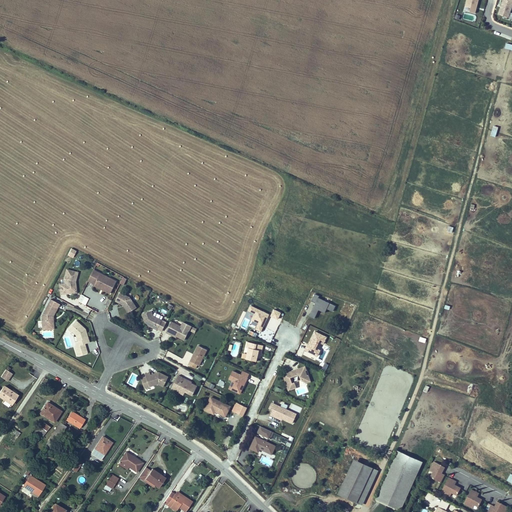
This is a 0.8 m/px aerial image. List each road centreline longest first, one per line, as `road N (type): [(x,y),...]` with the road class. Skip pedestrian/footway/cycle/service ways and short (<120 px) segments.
road 1 (residential): [(223,469),(288,335)]
road 2 (tertiary): [(96,393),(223,469)]
road 3 (unknown): [(364,511),(413,398)]
